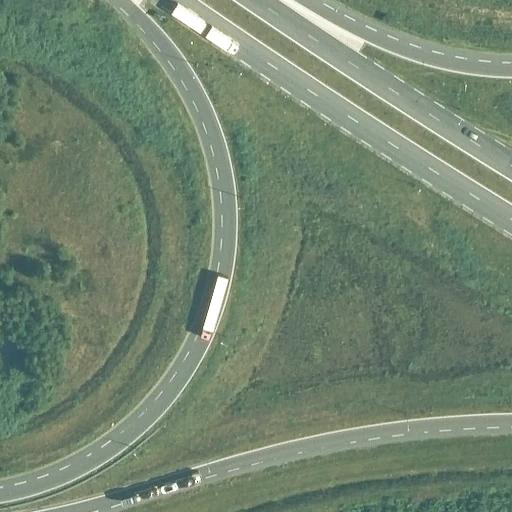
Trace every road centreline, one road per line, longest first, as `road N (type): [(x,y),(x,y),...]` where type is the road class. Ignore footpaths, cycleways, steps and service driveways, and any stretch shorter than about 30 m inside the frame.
road 1 (primary): [(118,0),(182,71),(209,125),(227,217),(220,283),(182,374),(139,424),(85,464),(0,494)]
road 2 (primary): [(76,511),(275,452),(407,428),(511,421)]
road 3 (primary): [(171,0),(511,221)]
road 4 (primary): [(511,166),(259,0)]
road 5 (primary): [(511,69),(385,42),(304,0)]
